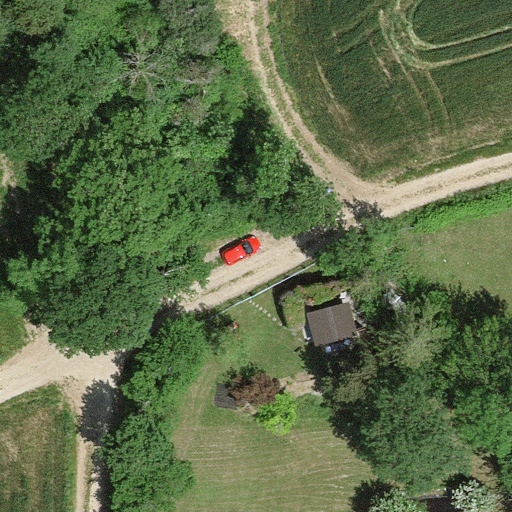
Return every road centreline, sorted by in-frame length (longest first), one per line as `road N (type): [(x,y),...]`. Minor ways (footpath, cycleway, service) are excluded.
road 1 (track): [(511,177),(448,193),(0,383)]
road 2 (track): [(92,346),(85,511)]
